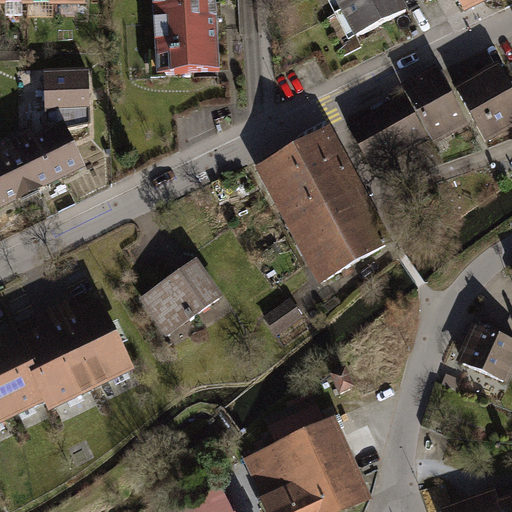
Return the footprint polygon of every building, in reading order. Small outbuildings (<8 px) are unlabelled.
[(0,0),(0,14),(11,15),(36,15),(63,14),(89,14),(88,0),(0,0)] [(220,16),(219,0),(154,0),(159,80),(223,76),(220,16)] [(327,0),(350,46),(406,19),(398,2),(397,0),(327,0)] [(487,12),(480,0),(454,0),(467,23),(474,20),(487,12)] [(510,0),(480,0),(487,12),(510,0)] [(511,140),(511,95),(500,73),(490,79),(457,96),(488,153),(511,140)] [(443,83),(438,74),(403,94),(436,154),(472,134),(443,83)] [(94,126),(71,80),(26,103),(38,127),(45,141),(36,146),(32,138),(0,153),(0,221),(87,178),(67,139),(94,126)] [(428,151),(402,103),(350,132),(376,180),(428,151)] [(270,202),(345,160),(331,137),(257,178),(270,202)] [(283,225),(358,184),(345,160),(270,202),(283,225)] [(296,249),(371,207),(358,184),(283,225),(296,249)] [(309,272),(384,231),(371,207),(296,249),(309,272)] [(322,295),(397,254),(384,231),(309,272),(322,295)] [(227,308),(199,267),(183,279),(143,306),(171,347),(227,308)] [(305,323),(292,303),(266,320),(279,340),(305,323)] [(81,315),(76,304),(56,313),(57,314),(45,319),(51,330),(20,344),(19,345),(46,400),(45,400),(49,409),(131,369),(100,306),(81,315)] [(511,391),(511,348),(477,333),(469,352),(459,374),(510,395),(511,391)] [(20,344),(16,336),(0,343),(0,421),(45,400),(46,400),(19,345),(20,344)] [(353,389),(345,373),(333,378),(341,395),(347,392),(353,389)] [(362,485),(336,424),(326,429),(313,397),(289,407),(292,414),(267,424),(279,451),(247,465),(267,511),(364,511),(372,509),(362,485)] [(233,511),(219,482),(195,493),(203,511),(233,511)] [(511,511),(511,503),(500,508),(496,496),(450,511),(511,511)]
